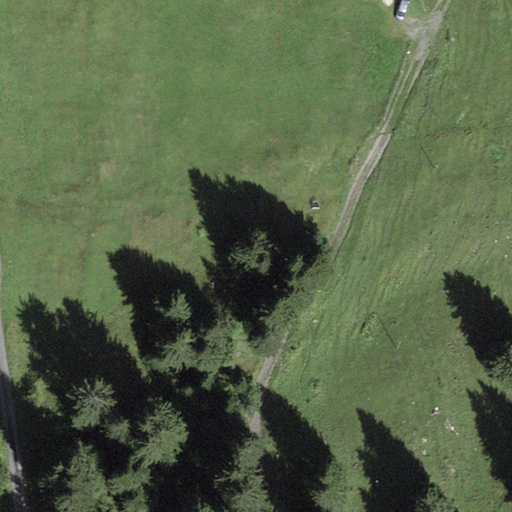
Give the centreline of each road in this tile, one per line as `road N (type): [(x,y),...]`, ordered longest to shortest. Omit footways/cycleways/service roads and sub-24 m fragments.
road 1 (track): [(439,0),(314,289),(267,370),(251,444),(250,511)]
road 2 (unclassified): [(22,511),(0,347)]
